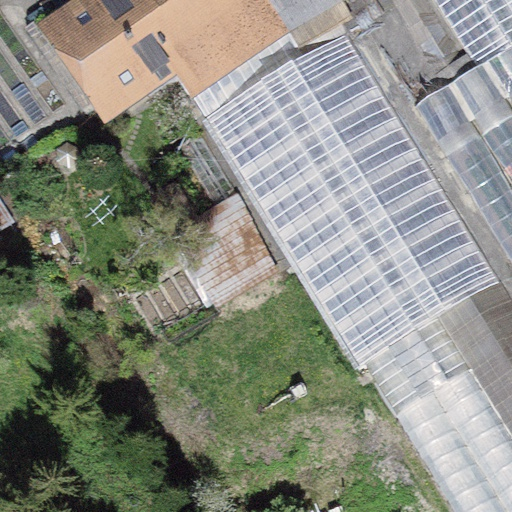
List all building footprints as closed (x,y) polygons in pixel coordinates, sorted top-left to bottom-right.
[(267,0),(121,0),(44,53),(120,161),(295,40),(267,0)] [(511,0),(440,0),(489,78),(511,64),(511,0)] [(354,48),(214,136),(368,380),(373,376),(508,292),(354,48)] [(511,64),(489,78),(427,117),(511,254),(511,64)] [(373,376),(458,511),(511,511),(511,298),(508,292),(373,376)] [(436,511),(408,465),(330,511),(436,511)]
